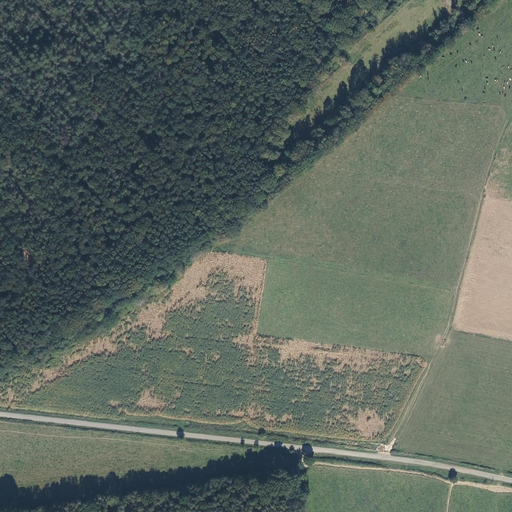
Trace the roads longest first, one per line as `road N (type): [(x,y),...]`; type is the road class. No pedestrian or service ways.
road 1 (track): [(28,360),(114,308),(197,241),(237,186),(384,87),(482,0)]
road 2 (unclassified): [(0,413),(355,453),(511,481)]
